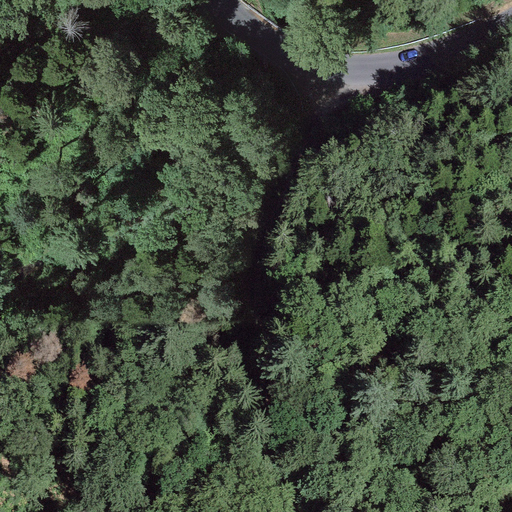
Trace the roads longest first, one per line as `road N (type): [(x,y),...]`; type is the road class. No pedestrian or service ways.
road 1 (track): [(336,71),(262,264),(253,332),(293,511)]
road 2 (tertiary): [(511,22),(406,65),(336,71),(255,32),(219,0)]
